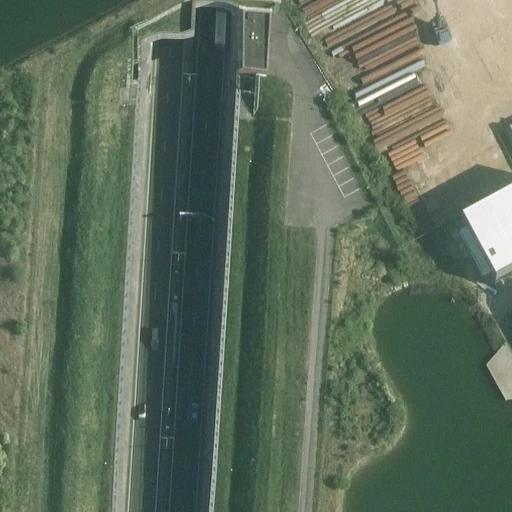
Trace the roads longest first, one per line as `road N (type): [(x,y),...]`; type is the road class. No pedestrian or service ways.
road 1 (trunk): [(175,0),(141,511)]
road 2 (trunk): [(182,511),(214,0)]
